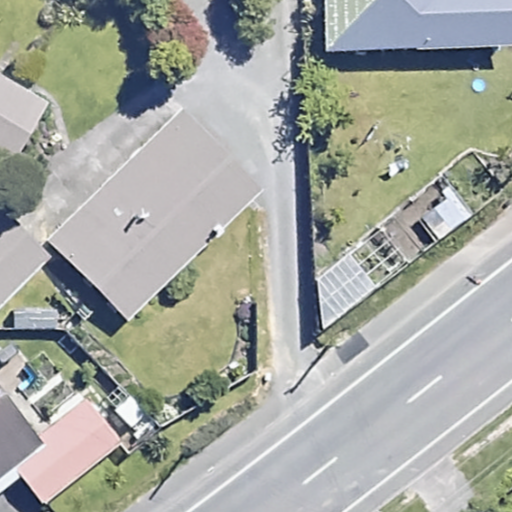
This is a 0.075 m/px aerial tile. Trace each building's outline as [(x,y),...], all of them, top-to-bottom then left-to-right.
[(319,0),(321,42),(508,41),(506,0),(319,0)] [(41,106),(0,81),(0,161),(6,165),(41,106)] [(181,111),(44,241),(101,301),(238,171),(181,111)] [(0,302),(44,259),(0,213),(0,302)] [(0,379),(0,453),(37,429),(0,379)]
